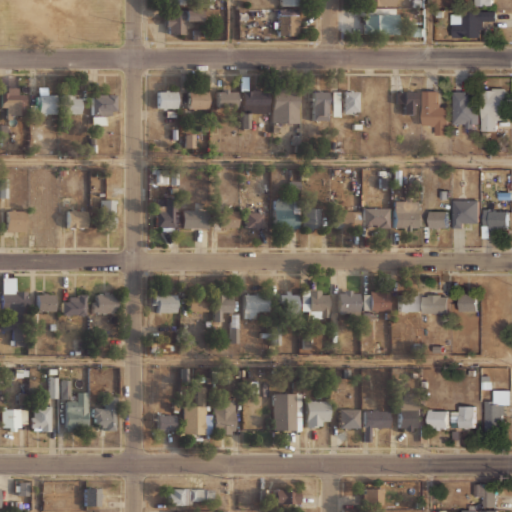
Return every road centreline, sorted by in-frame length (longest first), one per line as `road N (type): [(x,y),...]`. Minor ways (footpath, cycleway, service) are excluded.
road 1 (residential): [(511,58),(0,57)]
road 2 (residential): [(511,261),(0,260)]
road 3 (residential): [(511,464),(0,464)]
road 4 (residential): [(134,0),(134,511)]
